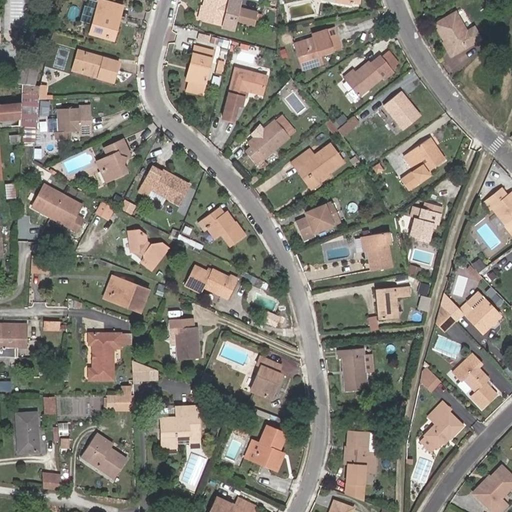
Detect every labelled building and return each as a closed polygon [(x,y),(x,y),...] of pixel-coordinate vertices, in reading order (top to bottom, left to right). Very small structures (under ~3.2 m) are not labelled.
[(207,0),(203,21),(226,27),(232,1),(228,0),(207,0)] [(324,0),(337,3),(337,6),(351,8),(351,6),(359,7),(360,0),(324,0)] [(98,3),(89,36),(111,42),(116,23),(114,22),(118,9),(98,3)] [(241,12),(238,24),(256,28),(258,16),(241,12)] [(443,42),(452,57),(472,46),(455,15),(435,26),(439,34),(442,33),(446,40),(443,42)] [(324,57),(341,52),(335,32),(314,38),(315,42),(296,48),(304,72),(323,67),(320,55),(323,54),(324,57)] [(58,57),(66,60),(70,50),(61,47),(58,57)] [(190,84),(204,87),(212,53),(197,49),(197,50),(195,57),(192,56),(189,68),(194,69),(190,84)] [(80,72),(84,56),(79,55),(74,74),(98,80),(99,77),(80,72)] [(99,77),(98,80),(114,84),(119,65),(84,56),(80,72),(99,77)] [(217,71),(223,72),(226,60),(220,58),(217,71)] [(370,65),(357,76),(347,84),(359,99),(382,80),(384,82),(393,74),(381,59),(372,66),(370,65)] [(235,71),(222,121),(233,123),(237,107),(241,108),(243,99),(245,100),(247,91),(262,95),(266,78),(235,71)] [(347,84),(357,76),(354,73),(345,81),(347,84)] [(37,128),(40,102),(41,86),(36,85),(26,84),(23,84),(23,102),(23,119),(23,128),(32,128),(37,128)] [(204,87),(190,84),(187,95),(201,98),(204,87)] [(40,102),(47,102),(48,86),(41,86),(40,102)] [(385,105),(402,128),(419,115),(402,92),(385,105)] [(0,121),(23,119),(23,102),(0,104),(0,121)] [(90,138),(89,109),(80,109),(80,111),(58,112),(59,135),(63,135),(63,142),(77,142),(76,134),(81,134),(81,138),(90,138)] [(345,134),(362,122),(357,115),(340,127),(345,134)] [(281,120),(275,124),(282,133),(288,128),(281,120)] [(287,139),(282,133),(275,124),(273,122),(246,146),(249,149),(244,153),(255,166),(287,139)] [(413,152),(427,175),(444,163),(430,141),(413,152)] [(105,174),(109,182),(126,174),(122,167),(118,166),(120,163),(130,157),(122,144),(104,153),(108,159),(97,165),(102,176),(105,174)] [(302,168),(312,184),(342,164),(331,149),(314,160),(311,154),(298,162),(302,168)] [(153,167),(139,191),(148,196),(152,190),(179,205),(189,186),(176,178),(174,181),(161,174),(162,171),(153,167)] [(307,188),(312,184),(302,168),(296,173),(307,188)] [(85,204),(44,182),(30,208),(71,231),(85,204)] [(7,185),(8,199),(17,198),(15,184),(7,185)] [(511,201),(511,202),(505,196),(488,209),(494,215),(496,214),(511,233),(511,201)] [(331,203),(323,207),(332,227),(340,224),(331,203)] [(244,234),(234,221),(232,223),(224,213),(219,207),(203,219),(208,227),(216,237),(222,233),(230,244),(244,234)] [(314,235),(332,227),(323,207),(304,215),(306,220),(295,225),(304,244),(315,238),(314,235)] [(416,220),(409,239),(428,245),(433,227),(437,228),(442,212),(426,207),(424,212),(423,212),(419,221),(416,220)] [(232,223),(234,221),(226,211),(224,213),(232,223)] [(208,227),(203,219),(199,222),(205,230),(208,227)] [(488,224),(476,234),(491,250),(502,240),(488,224)] [(141,262),(153,270),(170,250),(163,243),(154,244),(150,243),(148,241),(147,237),(138,230),(127,232),(130,253),(140,252),(143,254),(145,258),(141,262)] [(388,234),(368,237),(370,248),(368,248),(370,260),(371,272),(390,269),(387,245),(389,245),(388,234)] [(47,265),(47,256),(31,255),(30,270),(46,271),(47,265)] [(47,265),(55,265),(55,256),(47,256),(47,265)] [(480,256),(470,267),(478,275),(488,263),(480,256)] [(205,288),(229,299),(238,280),(231,277),(230,279),(212,271),(210,275),(195,268),(186,286),(202,294),(205,288)] [(111,296),(118,277),(113,275),(105,297),(131,307),(132,304),(111,296)] [(132,304),(131,307),(141,311),(149,289),(118,277),(111,296),(132,304)] [(377,290),(379,320),(397,319),(396,298),(409,297),(409,288),(377,290)] [(471,317),(486,334),(505,317),(489,299),(471,317)] [(447,334),(458,323),(444,308),(439,327),(447,334)] [(177,329),(179,360),(200,358),(198,327),(191,328),(191,320),(168,321),(169,330),(177,329)] [(44,321),(44,329),(60,330),(60,322),(44,321)] [(4,348),(22,348),(22,323),(4,323),(4,336),(0,336),(0,349),(4,350),(4,348)] [(93,345),(114,353),(114,347),(122,347),(122,333),(89,332),(89,343),(93,343),(93,345)] [(114,379),(114,353),(93,345),(93,368),(89,367),(89,378),(114,379)] [(367,389),(366,371),(364,354),(364,350),(338,351),(339,358),(342,358),(345,391),(367,389)] [(457,374),(465,382),(467,381),(479,393),(475,397),(486,409),(500,396),(489,384),(492,380),(482,370),(487,366),(476,355),(457,374)] [(271,398),(276,388),(272,387),(274,382),(278,384),(282,375),(277,373),(280,365),(260,356),(256,364),(260,366),(249,390),(271,398)] [(132,360),(134,379),(148,378),(147,366),(138,362),(132,360)] [(440,379),(431,371),(424,379),(422,391),(430,398),(440,388),(436,383),(440,379)] [(440,388),(444,383),(440,379),(436,383),(440,388)] [(120,385),(120,394),(130,395),(130,385),(120,385)] [(135,409),(134,395),(130,395),(120,394),(115,394),(115,409),(135,409)] [(45,413),(58,412),(57,397),(45,398),(45,413)] [(161,417),(162,442),(176,441),(175,435),(189,434),(190,438),(199,437),(197,410),(187,411),(187,406),(175,406),(176,417),(161,417)] [(440,427),(425,443),(436,453),(442,448),(442,449),(453,439),(454,441),(466,428),(452,414),(454,413),(447,406),(434,420),(440,427)] [(17,414),(20,452),(38,451),(36,413),(17,414)] [(270,430),(263,447),(257,463),(281,472),(286,459),(281,457),(282,454),(289,438),(270,430)] [(349,448),(348,464),(354,464),(366,464),(367,470),(377,470),(377,450),(367,450),(368,432),(346,432),(346,448),(349,448)] [(82,456),(113,477),(126,459),(110,447),(112,443),(98,434),(82,456)] [(250,461),(257,463),(263,447),(257,445),(250,461)] [(366,464),(354,464),(354,498),(366,503),(367,470),(366,464)] [(62,485),(62,469),(46,468),(47,483),(62,485)] [(478,497),(493,511),(506,511),(511,508),(505,502),(511,494),(511,475),(506,469),(478,497)] [(253,511),(256,506),(239,497),(235,505),(216,496),(208,511),(253,511)] [(351,511),(353,510),(332,503),(329,511),(351,511)]
